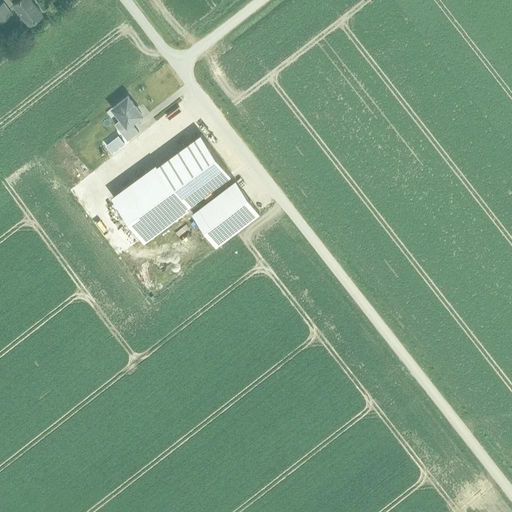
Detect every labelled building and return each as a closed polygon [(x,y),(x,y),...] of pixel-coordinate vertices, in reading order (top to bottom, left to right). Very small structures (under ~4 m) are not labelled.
[(18,0),(13,4),(29,24),(43,13),(32,0),(18,0)] [(4,1),(0,4),(0,22),(12,13),(4,1)] [(134,103),(128,95),(113,107),(127,124),(120,130),(128,139),(139,131),(132,121),(142,113),(136,106),(133,103),(134,103)] [(231,174),(201,132),(159,163),(157,164),(155,166),(113,196),(143,238),(187,205),(231,174)] [(124,142),(120,136),(108,145),(113,151),(124,142)] [(259,212),(236,180),(192,212),(216,245),(259,212)]
